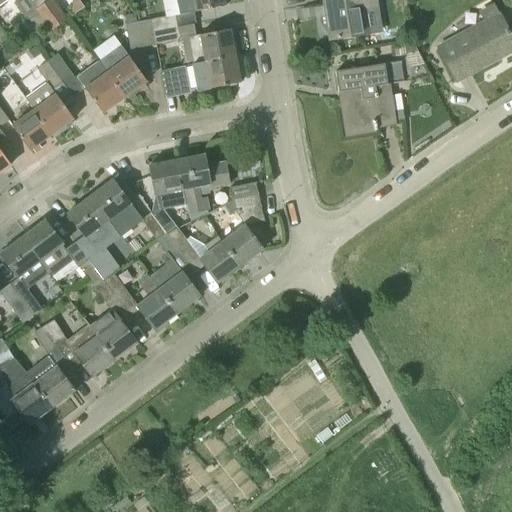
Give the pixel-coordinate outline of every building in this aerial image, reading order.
[(14,0),(13,1),(29,23),(40,15),(29,0),(14,0)] [(29,0),(40,15),(52,31),(67,20),(52,0),(49,0),(46,3),(44,0),(29,0)] [(176,0),(179,17),(195,14),(226,7),(224,0),(176,0)] [(323,0),(324,4),(324,5),(333,4),(335,15),(332,15),(336,39),(365,34),(361,11),(376,8),(374,0),(323,0)] [(175,15),(151,20),(153,32),(177,28),(175,15)] [(439,48),(456,80),(457,82),(458,81),(456,78),(496,56),(498,59),(511,51),(511,37),(500,15),(439,48)] [(138,22),(124,25),(129,50),(156,45),(153,32),(151,20),(138,22)] [(153,32),(156,45),(180,41),(177,28),(153,32)] [(189,38),(194,65),(204,63),(236,58),(231,31),(200,36),(189,38)] [(398,44),(399,56),(400,56),(406,55),(408,67),(424,65),(413,42),(398,44)] [(12,44),(4,50),(3,56),(7,63),(19,56),(12,44)] [(25,53),(31,62),(41,55),(35,46),(25,53)] [(120,46),(99,62),(125,98),(147,82),(120,46)] [(125,98),(99,62),(74,79),(57,55),(47,62),(63,82),(70,93),(72,97),(85,89),(103,114),(125,98)] [(204,63),(194,65),(199,93),(209,91),(241,85),(236,58),(204,63)] [(46,83),(25,99),(52,135),(74,119),(60,100),(70,93),(63,82),(47,62),(36,70),(46,83)] [(403,83),(400,62),(335,72),(338,93),(350,91),(356,130),(373,127),(374,131),(377,131),(376,127),(394,124),(391,104),(388,85),(403,83)] [(177,94),(172,69),(161,72),(166,97),(177,94)] [(52,135),(25,99),(24,99),(33,111),(12,127),(30,151),(52,135)] [(0,127),(9,121),(0,108),(0,127)] [(0,130),(0,172),(10,165),(0,151),(0,141),(5,137),(0,130)] [(198,188),(208,186),(209,189),(230,185),(226,163),(207,166),(205,155),(177,161),(182,191),(188,215),(189,215),(191,223),(208,214),(207,211),(209,211),(206,198),(200,199),(198,188)] [(149,166),(155,196),(182,191),(177,161),(149,166)] [(120,238),(132,229),(129,224),(139,216),(112,180),(90,197),(120,238)] [(256,183),(230,189),(233,201),(234,201),(236,200),(259,195),(256,183)] [(238,211),(244,226),(265,222),(259,195),(236,200),(238,211)] [(67,214),(96,253),(87,260),(103,281),(112,274),(119,269),(104,248),(119,237),(120,238),(90,197),(67,214)] [(235,213),(238,211),(236,200),(234,201),(233,201),(224,206),(231,216),(235,213)] [(166,234),(176,227),(160,206),(150,213),(166,234)] [(142,222),(156,241),(166,234),(150,213),(142,219),(140,220),(142,222)] [(22,237),(52,277),(73,262),(61,246),(63,244),(45,221),(22,237)] [(263,250),(244,226),(243,226),(221,243),(216,237),(220,243),(239,268),(263,250)] [(208,253),(199,260),(191,247),(176,227),(166,234),(195,272),(204,266),(217,284),(239,268),(220,243),(216,237),(203,247),(208,253)] [(165,265),(149,277),(178,314),(200,297),(186,279),(195,272),(166,234),(156,241),(165,254),(170,261),(165,265)] [(0,254),(0,255),(17,278),(39,262),(48,275),(49,274),(51,277),(52,277),(22,237),(0,254)] [(78,267),(94,288),(103,281),(87,260),(78,267)] [(129,316),(138,309),(155,331),(178,314),(149,277),(149,278),(142,284),(138,286),(148,298),(136,307),(128,294),(112,274),(103,281),(129,316)] [(142,284),(149,278),(149,277),(147,274),(139,280),(142,284)] [(33,316),(43,309),(21,280),(11,288),(33,316)] [(137,344),(124,327),(132,321),(129,317),(129,316),(103,281),(94,288),(110,310),(89,326),(96,337),(115,361),(137,344)] [(2,295),(8,303),(23,324),(33,316),(11,288),(2,295)] [(71,369),(80,363),(92,378),(115,361),(96,337),(89,326),(88,325),(67,340),(55,320),(46,325),(58,348),(56,349),(71,369)] [(58,348),(46,325),(34,332),(47,354),(56,349),(58,348)] [(0,368),(14,359),(8,349),(0,354),(0,368)] [(74,391),(56,367),(48,356),(25,373),(33,384),(52,408),(74,391)] [(207,365),(215,376),(220,373),(212,361),(207,365)] [(29,425),(33,422),(52,408),(33,384),(11,401),(29,425)] [(237,405),(234,400),(233,398),(222,405),(227,412),(237,405)] [(346,414),(335,423),(340,430),(351,421),(346,414)] [(327,428),(317,436),(322,443),(333,435),(327,428)] [(189,435),(176,444),(181,450),(193,441),(189,435)]
